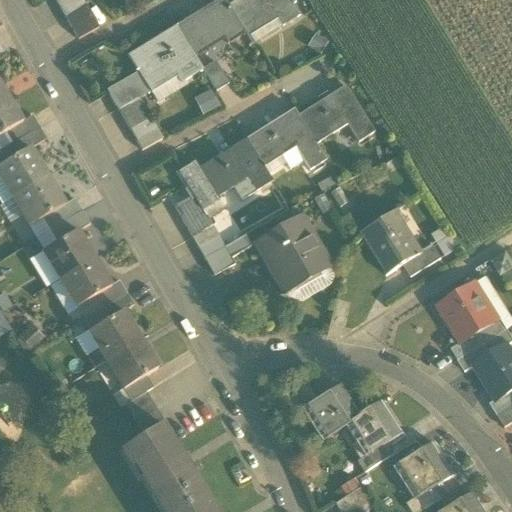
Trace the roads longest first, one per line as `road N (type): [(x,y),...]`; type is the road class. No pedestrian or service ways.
road 1 (residential): [(9,0),(222,375)]
road 2 (residential): [(511,491),(435,396),(379,364),(283,355),(222,375)]
road 3 (track): [(351,358),(383,320),(511,239)]
road 4 (unknown): [(110,176),(262,94)]
road 5 (residential): [(222,375),(286,492),(289,511)]
